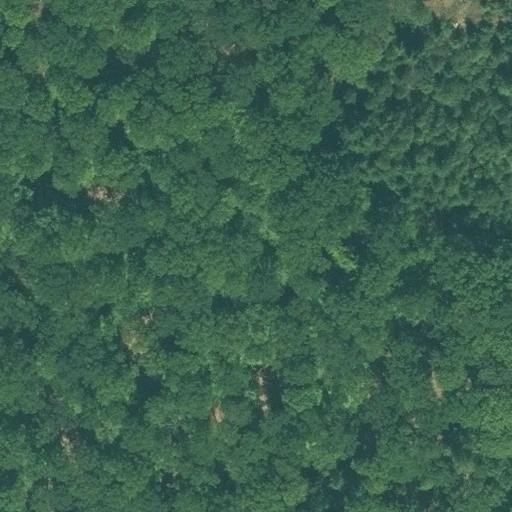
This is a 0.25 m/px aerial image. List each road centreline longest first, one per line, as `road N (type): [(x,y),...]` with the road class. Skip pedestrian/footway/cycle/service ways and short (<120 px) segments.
road 1 (track): [(511,277),(299,137),(196,0)]
road 2 (track): [(299,137),(391,0)]
